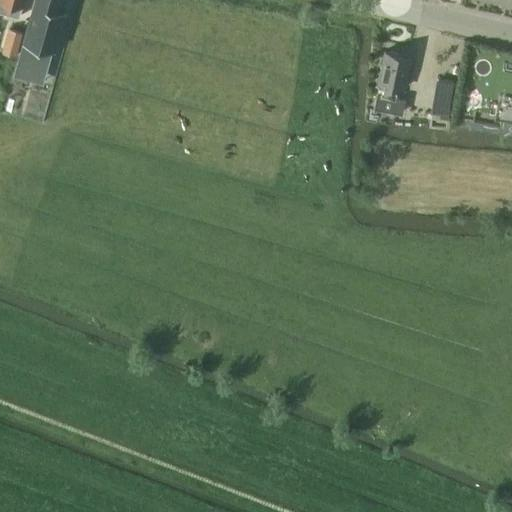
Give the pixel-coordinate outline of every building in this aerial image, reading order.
[(0,0),(0,1),(3,2),(1,9),(12,12),(14,5),(21,7),(23,0),(0,0)] [(64,10),(58,8),(59,0),(34,0),(15,69),(39,75),(46,48),(54,50),(61,24),(65,11),(65,10),(64,10)] [(9,28),(6,38),(19,41),(22,31),(9,28)] [(385,50),(377,87),(381,88),(380,95),(394,97),(397,87),(403,88),(410,56),(385,50)] [(436,80),(434,92),(451,94),(453,83),(436,80)]
